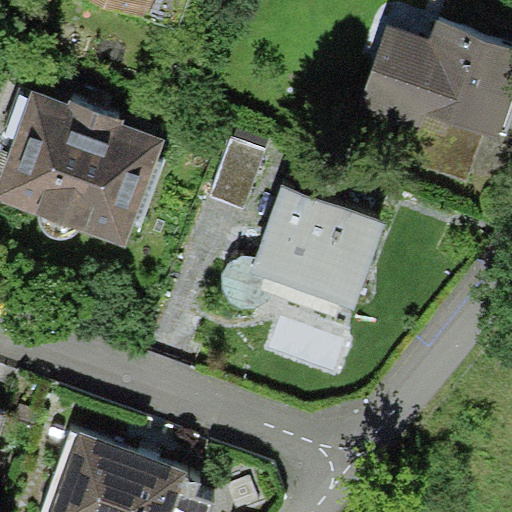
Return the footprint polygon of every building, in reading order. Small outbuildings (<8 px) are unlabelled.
[(153,0),(123,0),(151,9),(153,0)] [(437,37),(394,22),(365,105),(494,150),(511,97),(511,39),(444,16),(437,37)] [(169,137),(34,89),(0,185),(0,190),(134,237),(169,137)] [(392,214),(286,177),(255,265),(361,302),(392,214)] [(185,511),(201,468),(85,427),(55,511),(185,511)]
